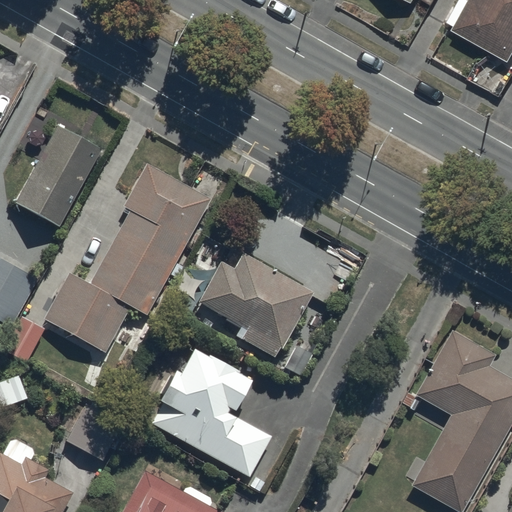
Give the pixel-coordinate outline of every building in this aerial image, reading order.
[(511,0),(474,0),(474,1),(472,0),(470,0),(469,2),(465,0),(458,0),(447,22),(454,26),(452,31),(511,63),(511,0)] [(100,150),(55,128),(17,205),(62,227),(100,150)] [(104,356),(129,309),(146,318),(212,202),(146,165),(122,207),(130,212),(89,285),(69,273),(42,321),(104,356)] [(312,295),(240,256),(231,271),(220,264),(197,305),(245,331),(239,343),(273,361),(279,350),(282,351),(312,295)] [(36,283),(0,262),(0,324),(10,330),(36,283)] [(45,332),(19,317),(0,351),(26,366),(45,332)] [(419,400),(448,416),(408,487),(450,511),(461,511),(511,423),(511,381),(488,368),(495,357),(453,333),(416,397),(409,393),(401,406),(412,413),(419,400)] [(311,356),(294,347),(282,370),(299,378),(311,356)] [(271,439),(234,417),(250,385),(237,378),(238,376),(208,358),(206,361),(193,353),(179,378),(174,375),(157,404),(161,406),(150,426),(247,481),(271,439)] [(122,424),(86,404),(65,442),(101,463),(122,424)] [(2,457),(0,456),(0,511),(63,511),(74,493),(45,478),(49,472),(30,462),(35,452),(12,440),(2,457)] [(181,493),(144,472),(122,511),(219,511),(210,507),(210,499),(188,488),(181,493)]
